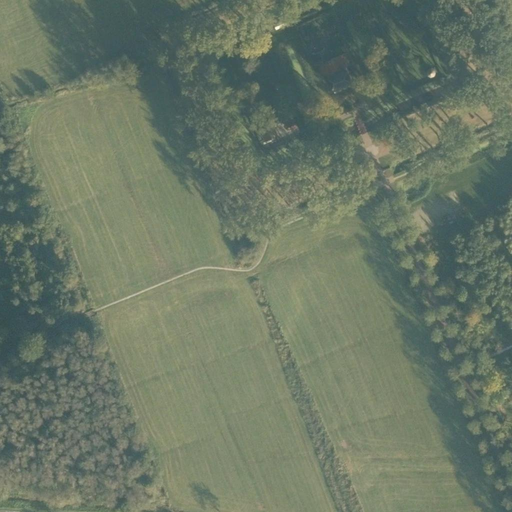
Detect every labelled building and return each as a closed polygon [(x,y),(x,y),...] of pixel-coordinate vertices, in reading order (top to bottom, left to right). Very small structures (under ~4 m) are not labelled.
[(326,48),(310,55),(315,65),(320,63),(331,59),(326,48)] [(350,64),(345,53),(331,59),(320,63),(325,74),(329,73),(336,90),(353,82),(346,65),(350,64)] [(274,65),(267,67),(272,80),(279,78),(274,65)] [(298,127),(295,119),(286,123),(290,131),(298,127)] [(259,127),(264,140),(275,135),(270,122),(259,127)]
